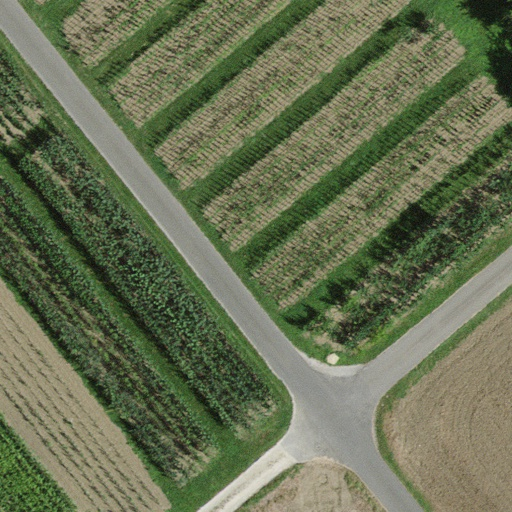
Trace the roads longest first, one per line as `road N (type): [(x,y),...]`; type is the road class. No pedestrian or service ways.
road 1 (unclassified): [(339,424),(2,0)]
road 2 (residential): [(339,424),(511,273)]
road 3 (track): [(232,511),(339,424)]
